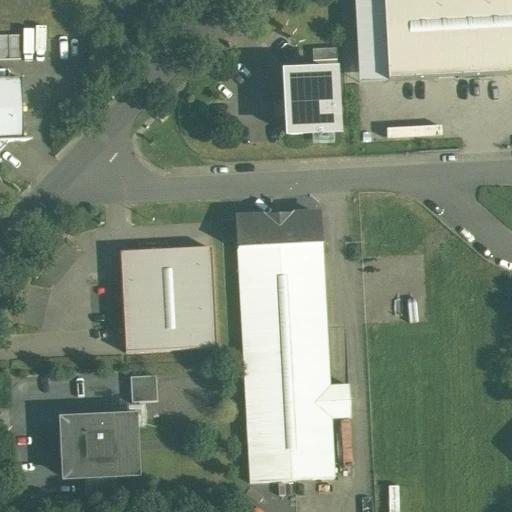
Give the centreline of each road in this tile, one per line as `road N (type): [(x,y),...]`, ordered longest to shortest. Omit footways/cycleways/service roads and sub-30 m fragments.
road 1 (unclassified): [(78,161),(133,192),(445,182)]
road 2 (unclassified): [(232,0),(78,161)]
